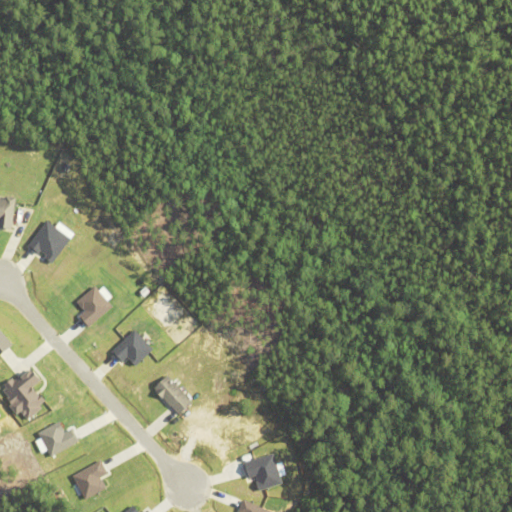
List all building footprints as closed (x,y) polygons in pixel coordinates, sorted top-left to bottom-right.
[(0,225),(13,228),(19,200),(0,195),(0,225)] [(55,263),(74,238),(49,219),(30,244),(55,263)] [(91,328),(115,306),(96,285),(78,302),(86,311),(80,316),(91,328)] [(0,356),(3,359),(18,346),(1,327),(0,327),(0,356)] [(130,356),(138,365),(156,349),(136,329),(113,351),(124,362),(130,356)] [(29,418),(49,404),(37,385),(45,379),(36,366),(4,388),(21,414),(24,412),(29,418)] [(157,387),(180,416),(195,404),(171,375),(157,387)] [(68,432),(62,421),(40,432),(53,457),(82,442),(74,428),(68,432)] [(285,483),(277,453),(244,462),(249,478),(257,476),(261,490),(285,483)] [(110,474),(103,460),(75,474),(87,500),(109,489),(104,477),(110,474)] [(274,511),(245,498),(239,511),(241,511),(274,511)]
